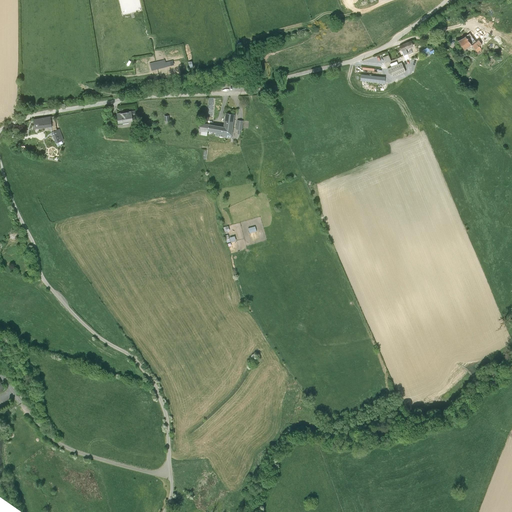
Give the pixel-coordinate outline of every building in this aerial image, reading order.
[(491,46),(481,33),(461,48),(468,56),(474,51),(478,56),(491,46)] [(413,47),(389,58),(391,63),(393,69),(411,61),(409,56),(416,53),(413,47)] [(433,54),(427,57),(430,63),(436,60),(433,54)] [(165,59),(150,62),(152,69),(170,65),(169,61),(166,62),(165,59)] [(408,78),(404,70),(391,76),(395,85),(408,78)] [(388,85),(364,82),(363,88),(387,91),(388,85)] [(133,120),(131,111),(117,113),(118,123),(133,120)] [(231,138),(234,115),(226,113),(223,126),(209,124),(208,131),(216,133),(215,136),(231,138)] [(33,119),(34,128),(51,126),(50,117),(33,119)] [(60,129),(52,133),(56,144),(65,140),(60,129)]
